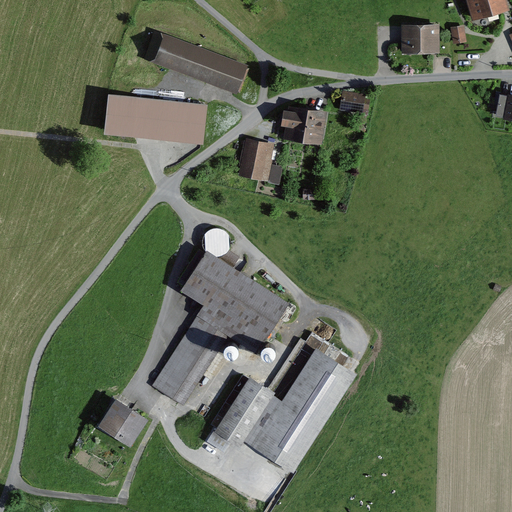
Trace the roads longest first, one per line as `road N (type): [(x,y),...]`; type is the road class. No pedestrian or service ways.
road 1 (unclassified): [(165,185),(39,350),(0,511)]
road 2 (residential): [(363,80),(287,95),(165,185)]
road 3 (track): [(8,485),(121,501),(158,413)]
road 4 (unclassified): [(200,0),(259,51),(363,80)]
road 5 (residential): [(511,74),(363,80)]
